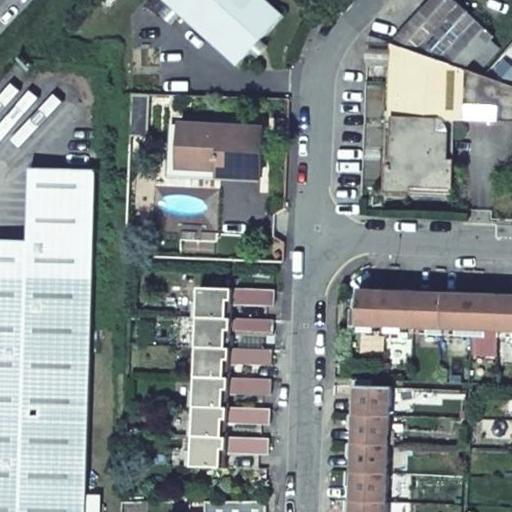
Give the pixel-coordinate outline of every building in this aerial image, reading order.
[(163,0),(238,66),(283,15),(266,0),(163,0)] [(495,37),(454,0),(431,0),(393,42),(466,68),(495,37)] [(388,163),(387,190),(410,191),(411,184),(452,186),(453,159),(447,159),(448,134),(454,134),(454,119),(463,119),(463,102),(499,103),(499,118),(511,118),(511,83),(466,68),(393,42),(391,42),(389,117),(393,117),(392,164),(388,163)] [(499,103),(463,102),(463,119),(499,118),(499,103)] [(182,125),(180,167),(220,169),(220,176),(261,177),(263,129),(182,125)] [(0,239),(0,511),(86,511),(95,170),(31,168),(29,240),(0,239)] [(193,302),(193,318),(199,318),(233,319),(234,305),(266,306),(270,306),(275,306),(275,291),(200,288),(200,303),(193,302)] [(359,293),(358,331),(373,331),(374,325),(387,325),(388,294),(388,290),(376,289),(372,293),(363,293),(359,293)] [(387,325),(387,331),(401,332),(401,325),(415,326),(416,291),(404,290),(400,294),(388,294),(387,325)] [(416,291),(415,326),(429,326),(429,333),(443,333),(443,327),(445,296),(432,296),(429,291),(416,291)] [(445,296),(443,327),(458,328),(458,334),(472,334),(473,297),(461,296),(458,292),(445,292),(445,296)] [(473,297),(472,334),(486,335),(486,328),(500,329),(502,294),(489,293),(486,297),(473,297)] [(511,293),(502,294),(500,329),(511,329),(511,293)] [(192,332),(191,347),(198,348),(232,349),(232,335),(266,336),(274,336),(275,325),(275,321),(265,320),(233,319),(199,318),(198,332),(192,332)] [(191,362),(190,377),(197,377),(230,379),(231,365),(264,366),(268,366),(273,366),(273,351),(265,350),(232,349),(198,348),(197,362),(191,362)] [(189,392),(189,407),(196,408),(229,409),(230,394),(264,396),(267,396),(272,396),(272,381),(264,380),(230,379),(197,377),(196,392),(189,392)] [(356,399),(355,414),(359,414),(391,416),(392,387),(360,386),(359,399),(356,399)] [(189,421),(188,437),(195,437),(229,439),(229,424),(261,425),(265,425),(270,426),(271,410),(263,410),(229,409),(196,408),(195,422),(189,421)] [(354,428),(354,443),(358,443),(390,445),(391,416),(359,414),(359,428),(354,428)] [(188,452),(187,467),(227,469),(228,454),(258,455),(265,456),(270,456),(270,440),(261,440),(229,439),(195,437),(194,452),(188,452)] [(354,457),(353,472),(357,472),(388,473),(390,445),(358,443),(357,457),(354,457)] [(352,486),(352,501),(356,501),(388,502),(388,473),(357,472),(356,486),(352,486)] [(387,511),(388,502),(356,501),(355,511),(387,511)] [(265,511),(265,502),(231,503),(230,511),(265,511)]
